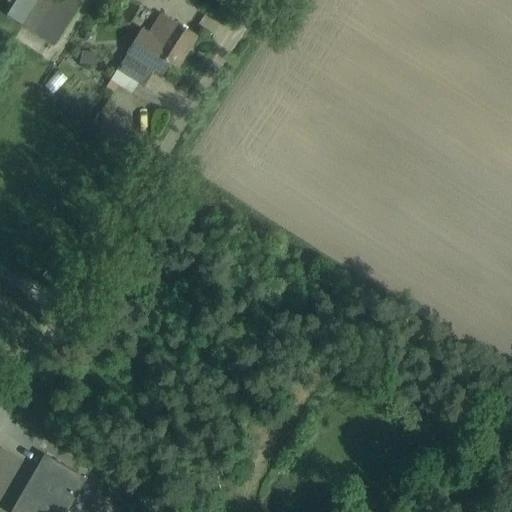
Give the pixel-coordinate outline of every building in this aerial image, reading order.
[(21,27),(38,0),(16,0),(6,17),(21,27)] [(38,0),(21,27),(53,48),(83,0),(38,0)] [(127,55),(115,72),(138,85),(143,89),(154,71),(162,77),(169,65),(175,69),(195,36),(160,15),(148,34),(142,30),(126,55),(127,55)] [(81,52),(79,65),(94,68),(96,55),(81,52)] [(48,84),(59,93),(71,80),(59,71),(48,84)] [(115,72),(109,82),(131,96),(138,85),(115,72)] [(141,118),(147,106),(121,95),(115,106),(141,118)] [(14,511),(66,511),(85,481),(44,457),(24,491),(26,493),(14,511)] [(97,487),(118,499),(124,488),(103,476),(97,487)]
